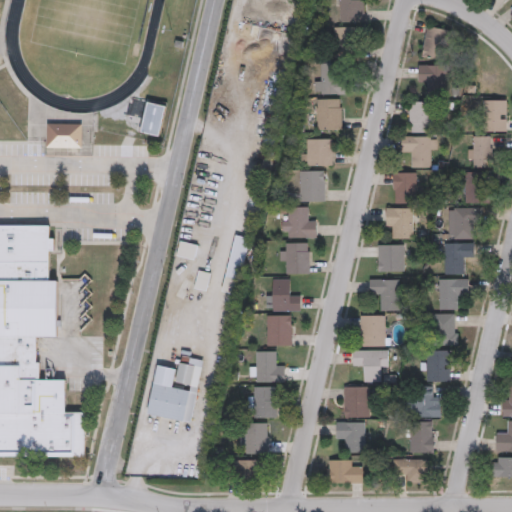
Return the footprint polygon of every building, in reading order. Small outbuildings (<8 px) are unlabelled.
[(340,0),(364,0),(364,21),(340,21),(340,0)] [(450,31),(443,60),(421,55),(428,26),(450,31)] [(334,27),(356,27),(356,55),(334,55),(334,27)] [(315,93),(315,75),(321,75),(321,63),(346,63),(346,93),(315,93)] [(428,95),(427,84),(418,84),(418,65),(447,65),(447,95),(428,95)] [(317,130),(317,99),(342,99),(342,130),(317,130)] [(507,131),(485,131),(485,100),(507,100),(507,131)] [(433,101),(433,133),(408,133),(408,101),(433,101)] [(141,133),(159,137),(166,106),(148,102),(141,133)] [(83,124),(47,124),(47,148),(82,149),(83,124)] [(492,167),(469,167),(469,147),(474,147),(474,135),(492,135),(492,167)] [(402,155),(402,137),(434,137),(434,167),(411,167),(411,155),(402,155)] [(333,139),(333,166),(302,166),(302,139),(333,139)] [(324,202),(299,202),(299,170),(324,170),(324,202)] [(464,202),(464,171),(490,171),(490,202),(464,202)] [(393,202),(393,173),(417,173),(417,202),(393,202)] [(482,218),(475,219),(475,238),(452,238),(452,208),(482,207),(482,218)] [(282,238),(282,216),(289,216),(289,208),(306,208),(306,216),(316,216),(316,238),(282,238)] [(414,208),(414,238),(395,238),(395,228),(386,228),(386,208),(414,208)] [(0,226),(49,226),(49,281),(57,281),(57,335),(38,335),(38,380),(67,380),(67,412),(86,412),(86,456),(0,456),(0,226)] [(251,239),(236,235),(222,291),(238,295),(251,239)] [(195,261),(199,246),(180,241),(177,256),(195,261)] [(310,273),(287,273),(287,263),(280,263),(280,242),(310,242),(310,273)] [(444,274),(444,243),(474,243),(474,254),(463,254),(463,274),(444,274)] [(377,271),(377,244),(404,244),(404,271),(377,271)] [(196,288),(207,291),(211,274),(199,271),(196,288)] [(468,298),(458,298),(458,309),(439,309),(439,278),(468,278),(468,298)] [(399,310),(379,310),(379,294),(370,294),(370,279),(399,279),(399,310)] [(299,310),(273,310),(273,280),(299,280),(299,310)] [(433,313),(455,313),(455,345),(433,345),(433,313)] [(267,314),(291,314),(291,346),(267,346),(267,314)] [(385,346),(361,346),(361,315),(385,315),(385,346)] [(363,382),(363,362),(353,362),(353,350),(388,350),(388,372),(381,372),(381,382),(363,382)] [(450,350),(449,381),(422,381),(423,360),(427,360),(427,350),(450,350)] [(258,351),(276,351),(276,362),(285,362),(285,382),(251,382),(251,362),(258,362),(258,351)] [(157,366),(148,415),(192,423),(199,387),(192,386),(196,366),(179,363),(178,370),(157,366)] [(277,386),(277,418),(252,418),(252,386),(277,386)] [(370,386),(370,417),(343,417),(343,386),(370,386)] [(440,416),(412,416),(412,386),(432,386),(432,397),(440,397),(440,416)] [(511,416),(502,416),(502,396),(511,396),(511,386),(511,416)] [(511,452),(496,452),(496,431),(507,431),(507,420),(511,420),(511,452)] [(269,453),(248,454),(248,444),(240,444),(239,433),(247,433),(247,423),(268,422),(269,453)] [(337,442),(337,422),(365,422),(365,453),(346,453),(346,442),(337,442)] [(433,453),(411,453),(411,422),(433,422),(433,453)] [(511,477),(493,477),(493,457),(511,457),(511,477)] [(236,459),(257,459),(257,479),(236,479),(236,459)] [(328,483),(328,459),(364,459),(364,483),(328,483)] [(394,471),(394,459),(430,459),(430,482),(404,482),(404,471),(394,471)]
